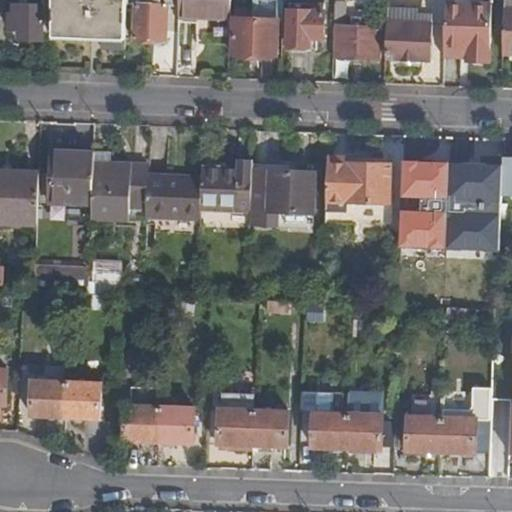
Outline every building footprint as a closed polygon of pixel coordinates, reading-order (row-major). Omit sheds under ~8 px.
[(43,0),(43,6),(44,38),(54,38),(54,37),(53,0),(43,0)] [(53,0),(54,37),(103,39),(102,49),(125,50),(126,0),(53,0)] [(231,0),(179,0),(179,17),(231,19),(231,0)] [(253,0),(253,19),(235,18),(233,54),(277,56),(278,34),(283,34),(284,0),(276,0),(253,0)] [(511,0),(504,0),(502,54),(511,54),(511,0)] [(346,2),(336,1),(335,16),(346,16),(346,2)] [(310,11),(289,10),(288,46),(289,47),(293,51),(305,51),(309,47),(310,47),(311,38),(324,38),(325,4),(310,3),(310,11)] [(492,5),(446,3),(445,48),(467,49),(467,59),(467,61),(490,62),(492,5)] [(168,6),(136,4),(135,39),(167,41),(168,6)] [(43,6),(14,5),(14,15),(10,15),(10,30),(20,30),(20,40),(44,40),(44,38),(43,6)] [(418,10),(389,8),(388,22),(433,24),(433,15),(418,15),(418,10)] [(356,27),(337,26),(336,57),(379,59),(381,28),(362,27),(362,22),(356,22),(356,27)] [(388,22),(387,22),(386,60),(432,61),(433,24),(388,22)] [(20,30),(10,30),(9,40),(20,40),(20,30)] [(467,49),(445,48),(444,58),(467,59),(467,49)] [(95,154),(53,152),(51,202),(68,203),(93,204),(94,163),(95,154)] [(350,157),(329,157),(327,212),(348,213),(348,203),(389,204),(391,165),(350,163),(350,157)] [(451,161),(404,160),(403,197),(451,198),(451,161)] [(511,160),(504,160),(502,194),(511,194),(511,160)] [(501,163),(453,162),(453,199),(500,200),(501,163)] [(149,166),(94,163),(93,204),(92,220),(130,221),(130,207),(147,208),(148,176),(149,166)] [(241,170),(203,168),(203,178),(202,209),(239,210),(241,170)] [(39,173),(0,171),(0,223),(37,225),(39,173)] [(270,176),(253,175),(251,226),(279,227),(280,212),(314,213),(316,173),(271,171),(270,176)] [(203,178),(148,176),(147,208),(147,217),(201,219),(202,209),(203,178)] [(93,204),(68,203),(68,220),(92,221),(92,220),(93,204)] [(448,212),(400,211),(399,248),(447,249),(448,212)] [(499,214),(452,213),(451,250),(499,250),(499,214)] [(90,267),(36,265),(35,291),(71,293),(89,294),(90,283),(90,267)] [(119,284),(90,283),(89,294),(118,295),(119,284)] [(324,293),(311,292),(311,302),(323,303),(324,293)] [(295,300),(269,302),(271,317),(296,314),(295,300)] [(309,305),(309,320),(321,321),(322,305),(309,305)] [(470,309),(448,308),(447,322),(469,323),(470,309)] [(8,370),(0,369),(0,404),(7,405),(8,370)] [(68,382),(33,381),(32,416),(66,417),(68,382)] [(102,384),(68,382),(66,417),(101,419),(102,384)] [(315,413),(315,392),(303,392),(302,412),(315,413)] [(315,392),(315,413),(313,448),(348,449),(349,414),(343,414),(333,413),(334,393),(315,392)] [(344,393),(334,393),(333,413),(343,414),(344,393)] [(356,395),(357,411),(386,410),(386,394),(356,395)] [(161,407),(126,406),(125,441),(160,442),(161,407)] [(195,408),(161,407),(160,442),(194,443),(195,408)] [(255,410),(220,409),(219,444),(254,445),(255,410)] [(289,412),(255,410),(254,445),(288,447),(289,412)] [(384,415),(349,414),(348,449),(382,450),(384,415)] [(443,417),(409,416),(407,451),(442,452),(443,417)] [(478,419),(443,417),(442,452),(476,454),(478,419)]
